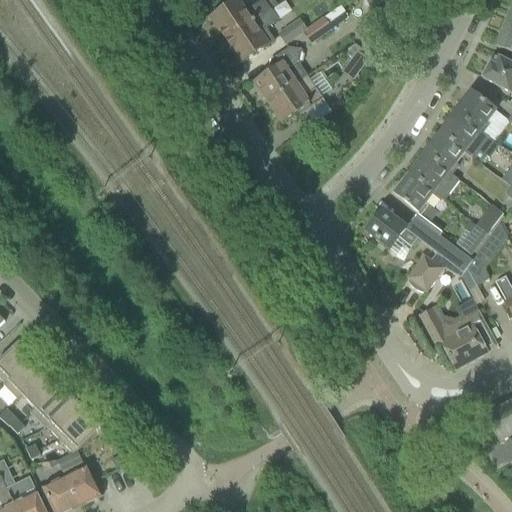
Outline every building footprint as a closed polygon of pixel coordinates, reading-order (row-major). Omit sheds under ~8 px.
[(271,0),(265,0),(263,2),(244,14),(236,1),(209,19),(225,42),(270,12),(270,13),(277,8),(271,0)] [(363,0),(371,10),(385,0),(363,0)] [(270,13),(270,12),(225,42),(241,66),(267,48),(258,35),(277,22),(270,13)] [(511,18),(507,16),(501,32),(511,36),(511,18)] [(306,32),(302,35),(310,46),(332,32),(330,30),(323,20),(323,19),(305,31),(306,32)] [(306,32),(305,31),(299,22),(278,36),(285,47),(302,35),(306,32)] [(511,36),(501,32),(495,48),(511,54),(511,36)] [(377,49),(368,42),(361,52),(370,58),(377,49)] [(269,62),(268,71),(269,73),(253,84),(267,105),(306,78),(298,65),(301,52),(288,50),(269,62)] [(352,82),(368,62),(357,53),(341,74),(352,82)] [(511,67),(496,59),(492,67),(489,65),(481,81),(511,96),(511,94),(511,67)] [(306,78),(267,105),(281,126),(297,114),(299,117),(322,101),(306,78)] [(471,95),(454,116),(481,136),(488,127),(485,125),(495,113),(471,95)] [(454,116),(439,137),(462,155),(478,167),(485,158),(489,161),(498,149),(481,136),(454,116)] [(439,137),(423,157),(450,177),(457,169),(454,166),(462,155),(439,137)] [(450,177),(423,157),(408,177),(432,195),(435,198),(435,197),(443,203),(458,183),(450,177)] [(432,195),(408,177),(393,197),(416,215),(411,222),(438,240),(441,235),(429,225),(436,215),(424,206),(432,195)] [(491,208),(479,224),(476,228),(486,235),(501,216),(491,208)] [(411,222),(405,230),(381,212),(365,234),(389,252),(398,240),(411,250),(416,242),(425,248),(435,255),(431,261),(443,271),(460,280),(466,270),(472,262),(438,240),(411,222)] [(499,226),(472,262),(466,270),(476,288),(487,281),(482,270),(506,239),(499,226)] [(486,235),(476,228),(469,237),(479,244),(486,235)] [(430,263),(423,258),(406,281),(408,282),(407,284),(409,287),(412,290),(415,292),(419,294),(423,296),(424,294),(426,295),(443,271),(431,261),(430,263)] [(511,293),(504,279),(495,284),(511,315),(511,293)] [(431,312),(419,318),(435,348),(440,346),(455,373),(487,356),(483,349),(494,343),(479,316),(457,328),(446,324),(440,328),(431,312)] [(31,361),(33,360),(18,345),(0,362),(0,382),(4,386),(31,361)] [(4,386),(2,387),(17,403),(21,398),(44,375),(31,361),(4,386)] [(58,389),(44,375),(21,398),(33,411),(34,412),(58,389)] [(34,412),(33,411),(29,415),(44,430),(45,429),(45,428),(71,403),(71,402),(58,389),(34,412)] [(72,401),(71,402),(71,403),(45,428),(45,429),(58,443),(86,415),(72,401)] [(511,446),(511,444),(508,439),(511,436),(511,423),(504,408),(484,419),(493,436),(479,444),(494,472),(508,465),(511,471),(511,446)] [(100,430),(86,415),(58,443),(71,456),(77,453),(100,430)] [(12,433),(20,426),(15,421),(8,428),(12,433)] [(20,426),(12,433),(17,437),(24,430),(20,426)] [(28,457),(36,453),(34,448),(25,452),(28,457)] [(36,453),(28,457),(30,463),(39,458),(36,453)] [(118,457),(110,462),(114,469),(123,464),(118,457)] [(1,461),(0,461),(0,480),(3,487),(11,483),(13,482),(7,469),(6,470),(1,461)] [(87,469),(64,480),(79,510),(101,499),(87,469)] [(0,480),(0,501),(5,511),(2,511),(15,511),(6,492),(3,487),(0,480)] [(73,511),(79,510),(64,480),(42,491),(52,511),(73,511)] [(28,481),(6,492),(15,511),(43,511),(35,496),(28,481)]
